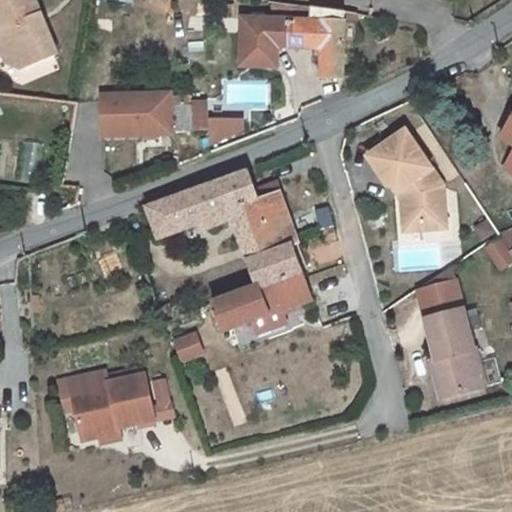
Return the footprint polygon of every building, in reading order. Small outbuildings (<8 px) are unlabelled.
[(57,55),(34,0),(0,0),(0,27),(2,32),(0,32),(0,48),(6,64),(21,70),(57,55)] [(311,8),(311,23),(345,25),(346,12),(311,8)] [(344,78),(345,46),(345,25),(311,23),(245,20),(243,65),(277,67),(277,48),(316,49),(323,50),(323,59),(322,78),(344,78)] [(230,83),(230,110),(267,111),(267,83),(230,83)] [(102,97),(102,137),(172,136),(172,96),(102,97)] [(189,99),(174,100),(174,108),(189,108),(189,102),(189,99)] [(204,102),(189,102),(189,108),(190,130),(205,129),(204,102)] [(175,130),(190,130),(189,108),(174,108),(175,130)] [(220,121),(209,121),(209,144),(219,139),(220,121)] [(240,121),(220,121),(219,139),(240,131),(240,121)] [(511,122),(503,138),(511,143),(511,122)] [(443,185),(405,129),(367,156),(389,187),(395,183),(398,180),(408,194),(409,211),(422,221),(426,220),(427,225),(446,223),(443,185)] [(256,189),(249,170),(148,208),(160,239),(208,221),(210,228),(233,219),(240,238),(270,226),(256,189)] [(408,194),(398,180),(395,183),(402,194),(405,228),(427,225),(426,220),(422,221),(409,211),(408,194)] [(279,250),(293,246),(299,244),(276,182),(256,189),(270,226),(279,250)] [(293,246),(279,250),(270,226),(240,238),(259,289),(303,274),(293,246)] [(325,236),(335,233),(333,227),(324,229),(325,236)] [(327,242),(336,240),(335,233),(325,236),(327,242)] [(419,290),(426,320),(464,311),(453,266),(419,290)] [(313,301),(305,279),(303,274),(259,289),(215,304),(226,333),(313,301)] [(432,361),(441,398),(478,389),(469,352),(474,351),(464,311),(426,320),(437,360),(432,361)] [(198,332),(176,338),(182,362),(205,356),(198,332)] [(478,389),(487,386),(480,361),(477,350),(474,351),(469,352),(478,389)] [(109,385),(146,377),(144,367),(107,375),(109,385)] [(152,408),(151,401),(146,377),(109,385),(111,393),(75,400),(84,442),(120,435),(119,429),(154,421),(154,420),(152,408)] [(163,381),(153,383),(156,398),(167,395),(163,381)] [(170,405),(152,408),(154,420),(172,417),(170,405)]
